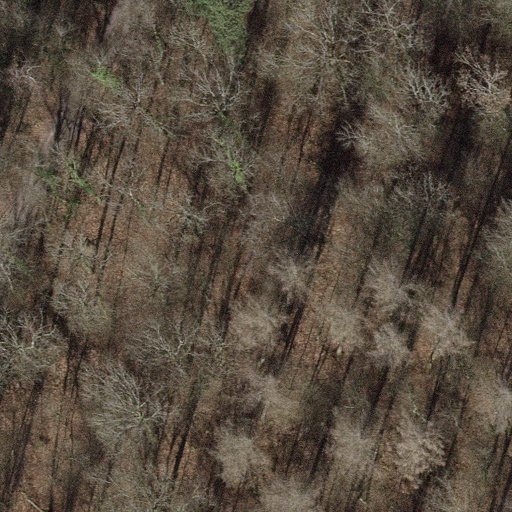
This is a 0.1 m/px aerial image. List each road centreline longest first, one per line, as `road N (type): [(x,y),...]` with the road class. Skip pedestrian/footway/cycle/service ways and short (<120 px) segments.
road 1 (track): [(511,315),(481,0)]
road 2 (track): [(0,265),(98,52),(138,0)]
